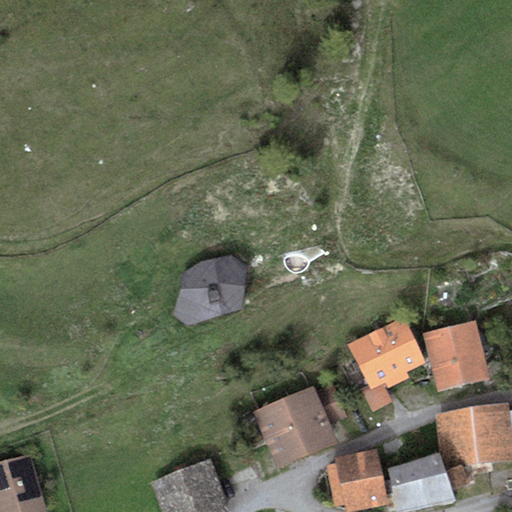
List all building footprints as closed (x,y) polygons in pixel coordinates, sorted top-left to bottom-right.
[(241,263),(185,281),(180,319),(193,331),(248,313),(257,278),(241,263)] [(411,325),(358,350),(379,394),(431,369),(411,325)] [(480,328),(429,342),(445,399),(496,385),(480,328)] [(335,391),(263,419),(283,470),(344,446),(337,430),(348,426),(335,391)] [(511,421),(511,415),(453,424),(461,475),(511,467),(511,421)] [(449,460),(393,474),(402,511),(438,511),(461,507),(449,460)] [(384,461),(341,468),(348,511),(360,511),(392,507),(384,461)] [(50,511),(38,464),(0,474),(0,511),(50,511)] [(234,511),(216,467),(163,488),(172,511),(234,511)]
